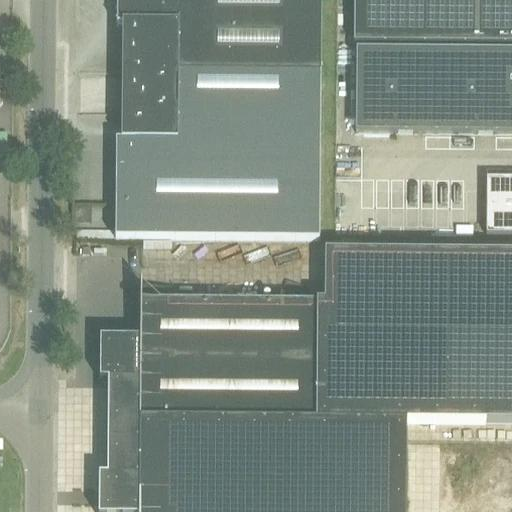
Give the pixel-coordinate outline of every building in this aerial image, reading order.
[(320,60),(320,0),(116,0),(117,27),(121,27),(121,59),(320,60)] [(511,0),(354,0),(354,46),(511,46),(511,0)] [(355,134),(511,135),(511,51),(356,51),(355,134)] [(121,59),(121,143),(115,143),(115,240),(319,242),(320,60),(121,59)] [(511,236),(511,180),(486,180),(486,237),(511,236)] [(140,383),(139,421),(511,424),(511,255),(325,253),(324,303),(140,302),(140,340),(100,340),(100,382),(140,383)] [(511,511),(511,444),(455,444),(454,511),(511,511)]
